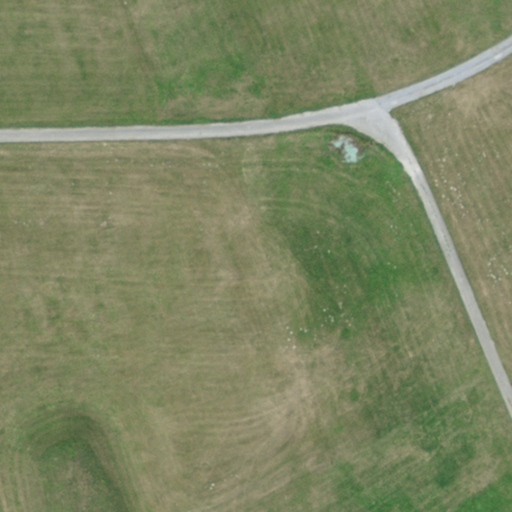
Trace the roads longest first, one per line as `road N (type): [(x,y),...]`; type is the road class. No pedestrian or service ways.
road 1 (track): [(0,133),(222,131),(378,111)]
road 2 (track): [(378,111),(511,398)]
road 3 (track): [(378,111),(511,45)]
